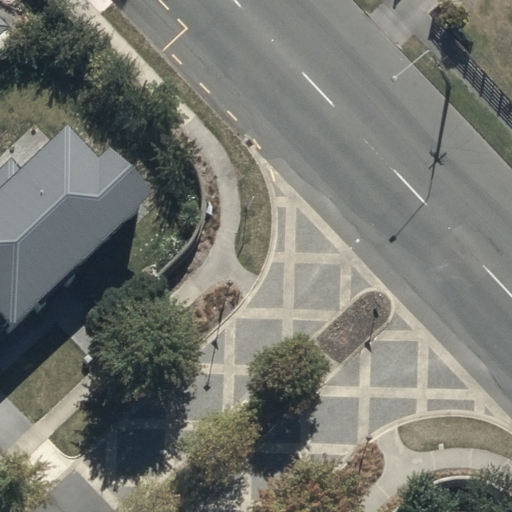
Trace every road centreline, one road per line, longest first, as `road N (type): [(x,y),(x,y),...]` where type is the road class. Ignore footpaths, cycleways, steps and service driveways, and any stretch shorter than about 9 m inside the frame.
road 1 (residential): [(441,211),(166,511)]
road 2 (tertiary): [(238,0),(441,211)]
